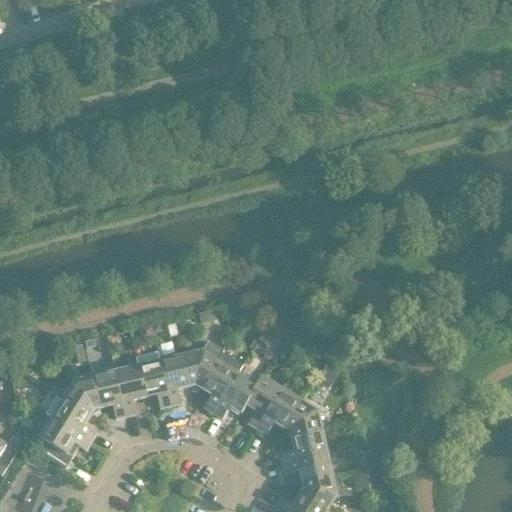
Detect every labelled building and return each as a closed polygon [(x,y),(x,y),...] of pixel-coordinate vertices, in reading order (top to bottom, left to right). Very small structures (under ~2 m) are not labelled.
[(213,314),(200,317),(202,325),(215,322),(213,314)] [(150,329),(142,331),(143,335),(147,338),(152,337),(150,329)] [(182,358),(190,389),(196,387),(201,391),(218,364),(201,354),(182,358)] [(160,363),(170,408),(181,406),(178,392),(190,389),(182,358),(160,363)] [(137,369),(145,400),(156,397),(160,411),(170,408),(160,363),(137,369)] [(218,364),(201,391),(212,397),(204,409),(213,415),(237,376),(218,364)] [(115,374),(126,419),(136,416),(133,402),(145,400),(137,369),(115,374)] [(93,379),(100,410),(112,407),(115,421),(126,419),(115,374),(93,379)] [(237,376),(213,415),(222,421),(230,409),(241,415),(246,407),(245,407),(257,388),(256,387),(237,376)] [(100,410),(93,379),(74,384),(64,400),(91,417),(91,416),(93,417),(100,412),(100,410)] [(245,407),(246,407),(255,413),(248,425),(257,431),(281,392),(261,379),(256,387),(257,388),(245,407)] [(281,392),(257,431),(266,437),(274,424),(284,431),(301,404),(281,392)] [(52,420),(91,444),(97,435),(85,427),(91,417),(64,400),(62,403),(55,399),(45,416),(52,420)] [(291,440),(322,433),(317,414),(301,404),(284,431),(290,434),(291,440)] [(40,455),(66,471),(79,449),(85,453),(91,444),(52,420),(39,440),(46,445),(40,455)] [(282,466),(327,455),(322,433),(291,440),(294,452),(280,455),(282,466)] [(12,439),(6,448),(14,453),(20,444),(12,439)] [(6,448),(0,444),(0,476),(1,478),(16,454),(14,453),(6,448)] [(301,485),(332,478),(327,455),(282,466),(285,477),(299,474),(301,485)] [(300,497),(324,511),(327,511),(337,497),(332,478),(301,485),(303,491),(300,497)] [(275,509),(280,511),(324,511),(300,497),(293,507),(281,500),(275,509)]
